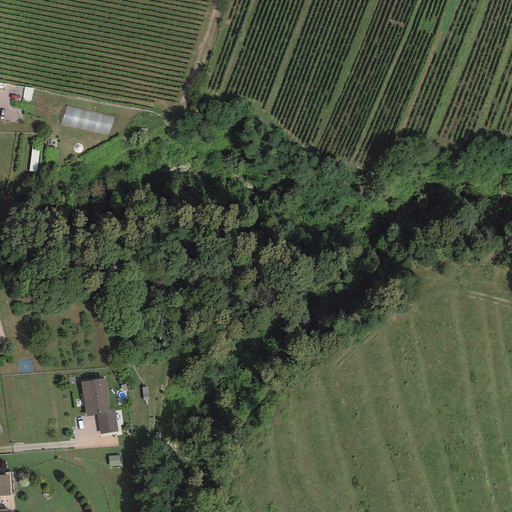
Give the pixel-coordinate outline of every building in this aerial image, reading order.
[(112,118),(63,106),(57,127),(106,140),(112,118)] [(105,378),(81,382),(86,416),(97,414),(110,412),(110,409),(105,378)] [(114,409),(110,409),(110,412),(97,414),(100,434),(118,431),(114,409)] [(118,455),(108,457),(109,467),(120,465),(118,455)] [(0,511),(10,511),(10,509),(0,509),(0,496),(10,496),(8,475),(0,475),(0,511)]
